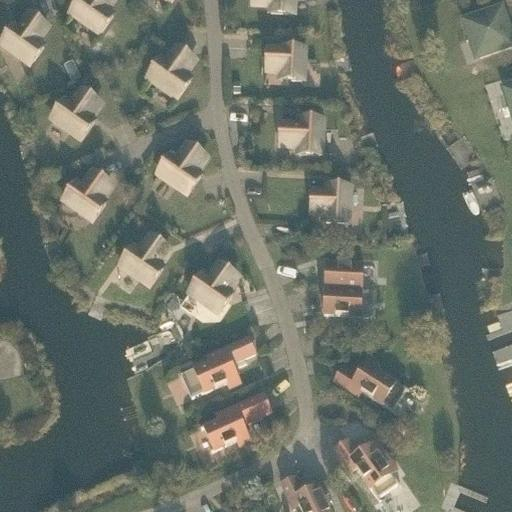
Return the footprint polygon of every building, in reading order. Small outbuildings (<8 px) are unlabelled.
[(90,0),(89,2),(85,0),(82,0),(71,17),(101,37),(114,19),(107,15),(117,0),(90,0)] [(294,0),(253,0),(253,8),(272,9),(272,17),(294,18),(294,0)] [(477,62),(511,49),(511,38),(502,10),(463,24),(477,62)] [(20,34),(14,30),(2,48),(32,69),(44,51),(38,46),(48,31),(30,18),(20,34)] [(282,75),(282,84),(304,85),(305,52),(283,51),(283,54),(268,53),(267,75),(282,75)] [(167,67),(161,63),(149,81),(179,102),(191,84),(185,80),(195,64),(177,52),(167,67)] [(511,87),(503,91),(510,110),(511,109),(511,87)] [(83,144),(95,125),(90,122),(101,106),(82,94),(72,109),(65,105),(53,123),(83,144)] [(297,150),(297,159),(321,160),(323,123),(301,122),(300,128),(282,128),(281,150),(297,150)] [(189,198),(201,180),(196,176),(207,161),(189,148),(178,164),(171,159),(159,177),(189,198)] [(77,186),(64,204),(94,225),(107,207),(101,203),(112,188),(94,175),(83,191),(77,186)] [(327,218),(327,226),(349,227),(351,191),(329,190),(328,196),(313,196),(312,217),(327,218)] [(151,290),(164,273),(159,269),(170,254),(152,241),(141,256),(134,251),(121,269),(151,290)] [(203,278),(190,296),(220,317),(233,299),(228,296),(238,280),(220,268),(210,283),(203,278)] [(363,295),(364,271),(364,270),(327,268),(327,269),(328,269),(326,293),(323,293),(323,294),(326,294),(369,296),(369,295),(363,295)] [(325,318),(324,319),(362,321),(362,320),(361,320),(363,296),(369,296),(326,294),(325,318)] [(185,378),(195,402),(228,387),(230,393),(241,388),(232,368),(256,358),(249,343),(223,354),(226,360),(185,378)] [(196,344),(189,348),(193,357),(200,353),(196,344)] [(409,397),(410,396),(377,374),(380,368),(370,362),(358,381),(344,372),(335,385),(359,401),(362,395),(396,417),(396,416),(394,415),(407,395),(409,397)] [(221,424),(202,433),(202,434),(205,433),(215,454),(212,455),(212,457),(238,445),(240,451),(251,446),(244,430),(272,418),(264,399),(219,420),(221,424)] [(358,458),(348,444),(335,453),(352,477),(357,473),(380,506),(381,505),(379,502),(399,489),(400,491),(402,491),(388,471),(393,467),(377,445),(358,458)] [(328,511),(324,500),(329,498),(325,487),(304,496),(297,481),(282,488),(293,511),(297,511),(300,511),(328,511)]
